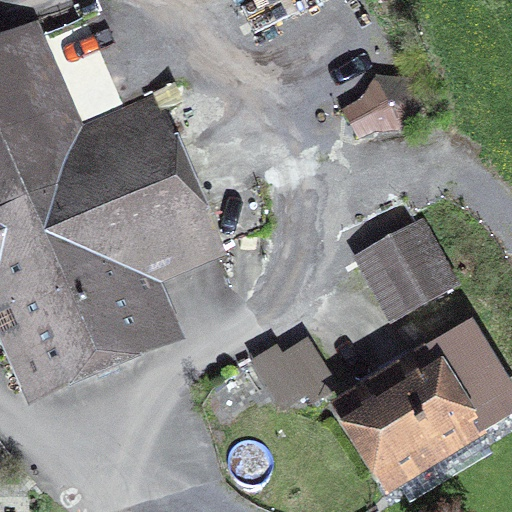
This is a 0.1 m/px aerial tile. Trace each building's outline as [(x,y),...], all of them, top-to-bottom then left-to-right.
[(83,144),(37,41),(0,57),(0,355),(32,426),(187,357),(163,303),(224,276),(152,113),(83,144)] [(343,103),(362,137),(406,113),(388,79),(343,103)] [(418,226),(356,262),(389,317),(451,280),(418,226)] [(317,333),(255,360),(280,417),(342,390),(317,333)] [(511,416),(466,342),(360,407),(406,482),(511,416)]
